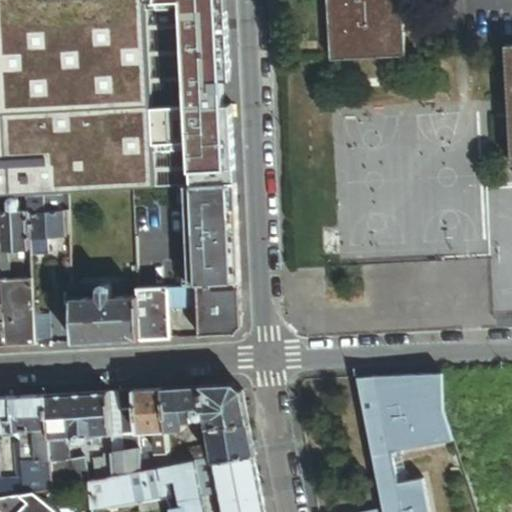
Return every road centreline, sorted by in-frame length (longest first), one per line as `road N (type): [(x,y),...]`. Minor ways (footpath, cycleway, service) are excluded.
road 1 (residential): [(252,0),(268,362)]
road 2 (residential): [(268,362),(0,373)]
road 3 (residential): [(511,347),(268,362)]
road 4 (residential): [(268,362),(295,511)]
